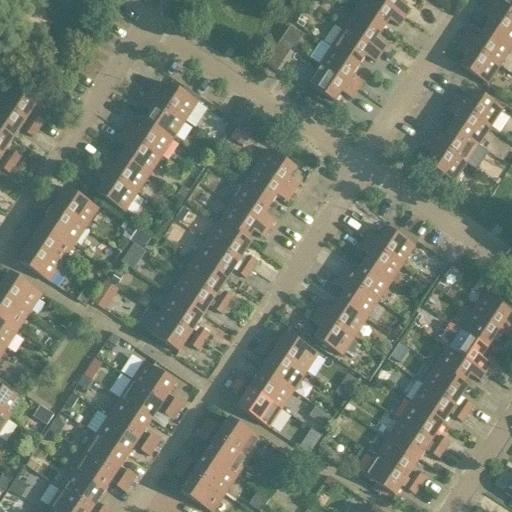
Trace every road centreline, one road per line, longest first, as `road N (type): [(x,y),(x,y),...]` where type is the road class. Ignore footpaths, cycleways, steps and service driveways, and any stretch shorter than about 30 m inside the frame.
road 1 (residential): [(0,242),(150,29),(360,166)]
road 2 (residential): [(257,318),(360,166)]
road 3 (residential): [(511,266),(360,166)]
road 4 (residential): [(360,166),(453,25)]
